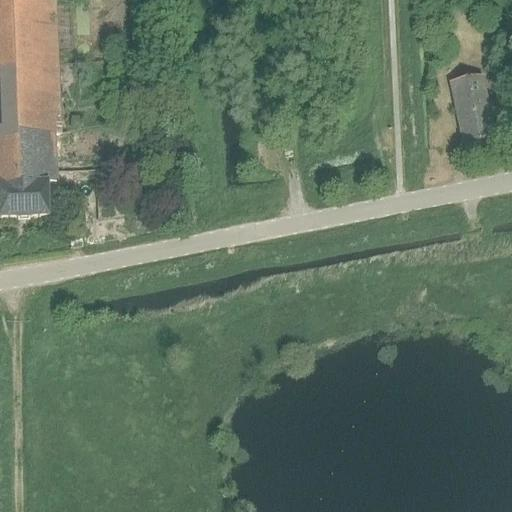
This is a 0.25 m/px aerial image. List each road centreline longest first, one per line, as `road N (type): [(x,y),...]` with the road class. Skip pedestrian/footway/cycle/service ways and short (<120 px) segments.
road 1 (tertiary): [(0,280),(511,182)]
road 2 (track): [(15,279),(20,511)]
